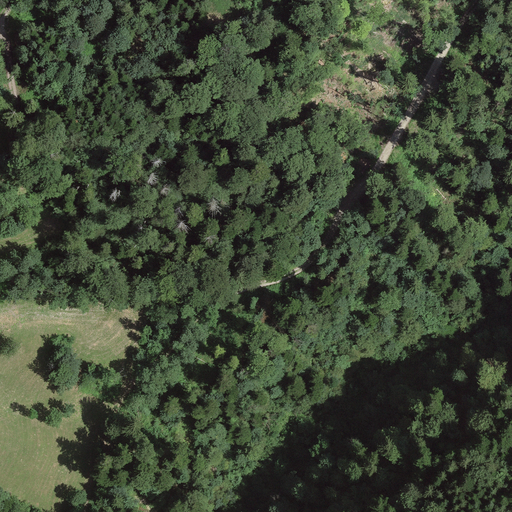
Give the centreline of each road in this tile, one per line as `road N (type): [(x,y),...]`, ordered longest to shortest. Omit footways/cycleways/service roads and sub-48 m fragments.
road 1 (track): [(481,0),(313,259),(215,302),(131,387),(84,511)]
road 2 (track): [(0,180),(23,138),(1,39)]
